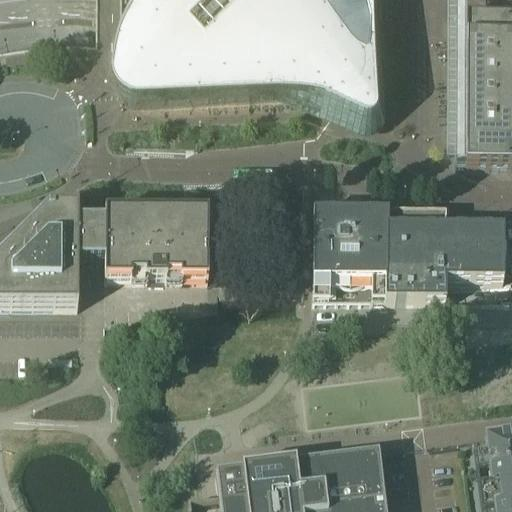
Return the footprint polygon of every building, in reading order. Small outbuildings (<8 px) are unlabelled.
[(383,130),(379,0),(121,0),(121,10),(122,38),(122,54),(125,55),(122,64),(120,75),(119,82),(117,91),(117,95),(118,99),(119,102),(121,105),(124,108),(127,110),(131,111),(134,112),(138,112),(267,108),(360,149),(368,149),(374,146),(379,142),(382,137),(383,130)] [(511,33),(454,33),(453,176),(463,176),(511,176),(511,33)] [(0,316),(76,317),(76,271),(103,271),(104,230),(76,229),(77,217),(52,216),(52,222),(48,222),(47,217),(19,245),(5,259),(0,263),(0,316)] [(311,247),(311,290),(311,311),(444,312),(444,309),(444,290),(474,290),(501,291),(501,288),(501,266),(503,266),(503,259),(501,259),(502,237),(501,237),(501,227),(468,223),(444,223),(444,222),(432,222),(432,220),(424,220),(424,222),(403,222),(403,220),(395,220),(395,222),(378,222),(378,220),(363,220),(363,222),(354,221),(335,221),(335,219),(320,219),(320,221),(311,221),(311,222),(311,236),(311,247)] [(207,221),(104,220),(104,230),(103,271),(103,287),(103,289),(104,289),(129,289),(146,289),(147,289),(147,291),(162,291),(162,289),(163,289),(164,289),(181,289),(206,289),(207,221)] [(511,511),(511,443),(483,447),(491,511),(511,511)] [(383,511),(377,460),(214,481),(217,511),(383,511)]
